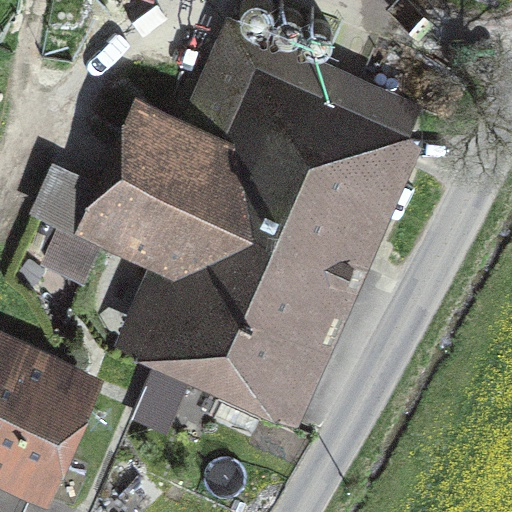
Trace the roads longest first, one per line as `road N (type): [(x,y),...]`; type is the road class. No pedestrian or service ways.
road 1 (unclassified): [(298,511),(511,107)]
road 2 (track): [(0,211),(45,0)]
